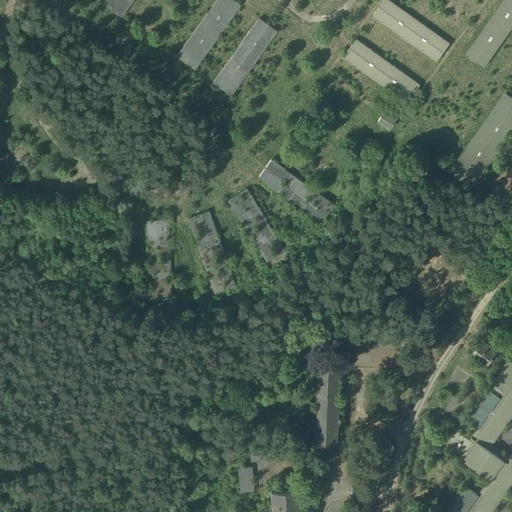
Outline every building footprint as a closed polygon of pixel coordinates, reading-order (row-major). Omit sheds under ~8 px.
[(105,0),(103,3),(120,15),(131,0),(105,0)] [(234,0),(216,0),(177,56),(194,68),(239,4),(234,0)] [(449,43),(388,0),(383,0),(373,15),(437,60),(449,43)] [(511,0),(504,0),(467,53),(484,66),(511,25),(511,0)] [(259,18),(213,82),(230,94),(276,30),(259,18)] [(420,84),(356,39),(344,56),(407,102),(420,84)] [(511,97),(505,93),(450,171),(472,187),(511,130),(511,97)] [(398,117),(386,109),(378,120),(390,128),(398,117)] [(334,204),(271,159),(259,176),(322,221),(334,204)] [(287,253),(245,188),(228,199),(270,265),(287,253)] [(234,284),(208,210),(188,217),(214,291),(234,284)] [(165,219),(145,220),(149,298),(170,297),(165,219)] [(395,333),(354,331),(353,344),(395,346),(395,333)] [(473,353),(487,365),(498,353),(484,341),(473,353)] [(342,358),(320,357),(316,442),(338,443),(342,358)] [(481,432),(495,442),(511,416),(511,360),(508,358),(492,383),(505,391),(498,402),(501,404),(481,432)] [(452,428),(447,438),(462,445),(467,447),(471,437),(452,428)] [(511,457),(510,460),(477,439),(469,452),(466,455),(465,458),(490,475),(495,480),(489,489),(483,494),(481,494),(468,485),(459,492),(445,511),(493,511),(511,485),(511,483),(511,457)] [(290,443),(249,446),(250,459),(292,456),(290,443)] [(251,465),(237,466),(239,490),(253,489),(251,465)] [(298,511),(296,486),(270,488),(271,511),(298,511)]
